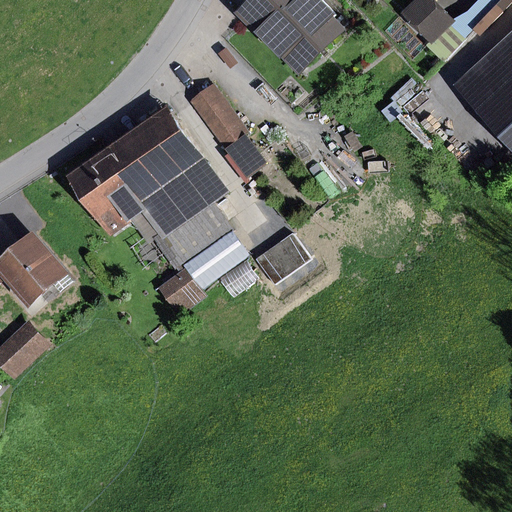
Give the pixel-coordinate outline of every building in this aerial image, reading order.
[(340,14),(325,0),(249,0),(237,12),(301,76),(348,30),(336,18),(340,14)] [(417,0),(402,15),(433,46),(457,22),(434,0),(417,0)] [(511,36),(457,87),(511,146),(511,36)] [(214,86),(193,102),(248,178),(268,163),(248,135),(250,134),(214,86)] [(216,203),(231,192),(184,128),(84,201),(111,239),(133,223),(151,246),(163,238),(183,266),(234,229),(216,203)] [(254,202),(275,228),(262,238),(272,250),(295,232),(265,194),(254,202)] [(70,275),(34,233),(0,261),(0,273),(30,309),(70,275)] [(208,297),(187,269),(159,290),(180,318),(208,297)] [(52,345),(29,321),(0,348),(0,363),(15,379),(52,345)]
